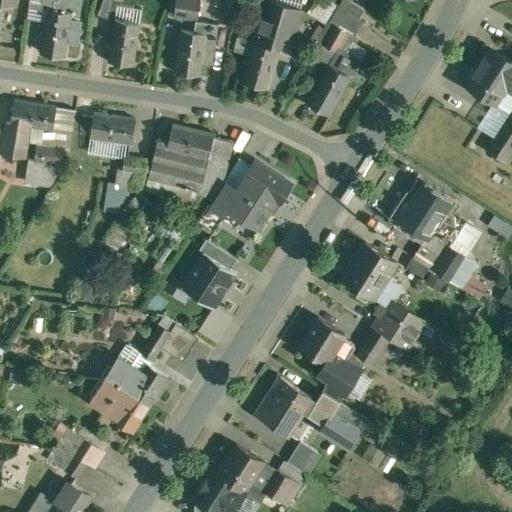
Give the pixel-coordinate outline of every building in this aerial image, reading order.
[(0,0),(0,36),(5,5),(16,7),(16,0),(0,0)] [(46,0),(46,2),(48,4),(41,52),(67,56),(69,42),(78,43),(81,23),(72,22),(73,14),(77,14),(79,0),(46,0)] [(116,0),(103,0),(99,15),(110,18),(116,0)] [(201,0),(177,0),(176,16),(199,19),(201,0)] [(303,0),(273,0),(273,2),(301,10),(303,0)] [(340,6),(330,0),(315,0),(308,12),(327,25),(339,7),(340,6)] [(273,2),(268,1),(256,42),(279,48),(282,38),(292,40),(301,10),(273,2)] [(339,7),(328,25),(327,25),(319,39),(318,39),(318,40),(338,51),(338,49),(345,53),(355,37),(364,23),(360,20),(359,20),(339,7)] [(169,16),(167,26),(189,30),(191,20),(169,16)] [(140,24),(116,21),(109,62),(134,66),(140,24)] [(202,33),(183,30),(177,73),(200,76),(202,62),(213,64),(219,24),(204,22),(202,33)] [(329,65),(308,102),(330,114),(356,68),(357,68),(359,69),(361,66),(359,65),(360,62),(345,53),(338,49),(338,51),(318,40),(310,54),(329,65)] [(256,42),(244,83),(267,90),(279,48),(256,42)] [(511,60),(491,47),(467,84),(497,103),(497,102),(511,111),(511,109),(511,60)] [(57,106),(15,100),(11,124),(7,123),(3,153),(27,156),(30,136),(44,138),(45,129),(53,131),(57,107),(57,106)] [(77,109),(57,107),(53,131),(45,129),(44,138),(43,144),(66,148),(66,153),(72,154),(77,109)] [(511,109),(511,111),(503,124),(511,129),(511,109)] [(136,119),(95,113),(95,118),(84,116),(82,133),(92,134),(92,138),(133,144),(136,119)] [(511,153),(511,129),(503,124),(488,149),(507,161),(511,153)] [(215,136),(174,126),(171,139),(162,137),(152,175),(188,185),(187,187),(193,189),(193,187),(202,189),(206,173),(215,136)] [(234,141),(215,136),(206,173),(225,178),(234,141)] [(43,144),(38,143),(36,163),(30,162),(28,183),(51,186),(64,166),(66,153),(66,148),(43,144)] [(148,161),(127,158),(125,171),(139,173),(146,174),(148,161)] [(259,161),(240,190),(243,192),(232,210),(262,229),(279,203),(282,205),(295,184),(259,161)] [(125,171),(121,171),(119,186),(137,189),(139,173),(125,171)] [(225,178),(206,173),(202,189),(201,193),(216,202),(227,185),(224,183),(225,178)] [(424,181),(409,204),(406,202),(397,217),(427,237),(428,237),(447,209),(453,200),(424,181)] [(240,190),(228,182),(216,202),(214,206),(228,215),(232,210),(243,192),(240,190)] [(214,206),(210,203),(197,223),(215,235),(228,215),(214,206)] [(466,221),(447,209),(428,237),(427,237),(423,242),(432,248),(441,234),(444,236),(445,234),(454,239),(466,221)] [(238,258),(207,238),(200,249),(205,252),(206,251),(231,268),(238,258)] [(367,240),(343,278),(373,297),(387,276),(397,260),(367,240)] [(441,257),(421,244),(413,256),(434,269),(441,257)] [(467,255),(450,244),(441,257),(434,269),(451,280),(467,255)] [(205,252),(183,287),(214,307),(237,271),(231,268),(206,251),(205,252)] [(436,289),(442,281),(427,269),(421,277),(436,289)] [(425,319),(393,299),(401,285),(387,276),(374,297),(383,302),(377,311),(382,315),(374,326),(397,340),(407,347),(425,319)] [(474,338),(496,313),(483,302),(462,327),(474,338)] [(346,333),(319,316),(300,346),(326,362),(320,372),(330,379),(324,389),(341,400),(362,368),(347,358),(355,345),(354,342),(345,336),(346,333)] [(200,337),(178,323),(172,332),(163,346),(185,360),(200,337)] [(172,332),(160,324),(150,340),(162,348),(163,346),(172,332)] [(397,340),(374,326),(357,353),(373,364),(379,355),(385,359),(397,340)] [(162,348),(150,340),(143,352),(154,360),(162,348)] [(145,371),(121,356),(108,376),(152,404),(169,376),(150,364),(145,371)] [(281,375),(257,413),(288,433),(312,395),(281,375)] [(152,404),(108,376),(94,399),(117,414),(115,418),(135,431),(152,404)] [(341,400),(324,389),(309,413),(325,423),(326,424),(341,400)] [(367,416),(341,400),(326,424),(325,423),(322,427),(349,445),(367,416)] [(393,443),(368,427),(355,446),(381,462),(393,443)] [(86,439),(70,429),(57,450),(74,452),(77,454),(86,439)] [(105,451),(86,439),(77,454),(88,462),(96,466),(105,451)] [(289,461),(309,474),(321,454),(302,442),(289,461)] [(265,460),(238,443),(218,473),(218,474),(245,491),(246,491),(259,499),(265,491),(265,490),(278,470),(264,462),(265,460)] [(74,452),(57,450),(51,459),(68,469),(77,454),(74,452)] [(88,462),(77,454),(68,469),(79,476),(88,462)] [(289,461),(285,459),(278,470),(265,490),(265,491),(288,505),(309,474),(289,461)] [(232,511),(245,491),(218,474),(218,473),(212,469),(194,497),(196,498),(217,511),(222,511),(223,511),(225,511),(232,511)] [(61,502),(54,511),(78,511),(85,501),(89,503),(94,495),(74,481),(60,502),(61,502)] [(222,511),(217,511),(196,498),(194,511),(225,511),(223,511),(222,511)]
